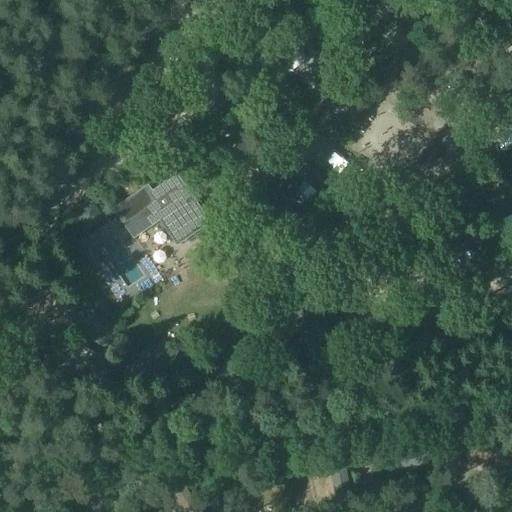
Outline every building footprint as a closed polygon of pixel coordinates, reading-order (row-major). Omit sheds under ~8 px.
[(156,223),(173,248),(205,226),(173,179),(148,196),(144,190),(111,213),(130,241),(156,223)] [(73,213),(82,225),(96,216),(100,221),(105,218),(92,200),(73,213)] [(105,379),(113,362),(74,343),(65,361),(105,379)] [(150,350),(123,356),(127,375),(176,363),(172,346),(166,343),(153,346),(150,350)] [(291,477),(301,475),(299,467),(289,468),(291,477)] [(333,469),(321,471),(327,500),(338,498),(333,469)] [(182,511),(201,511),(183,485),(170,493),(182,511)] [(101,492),(99,511),(115,511),(116,493),(101,492)]
